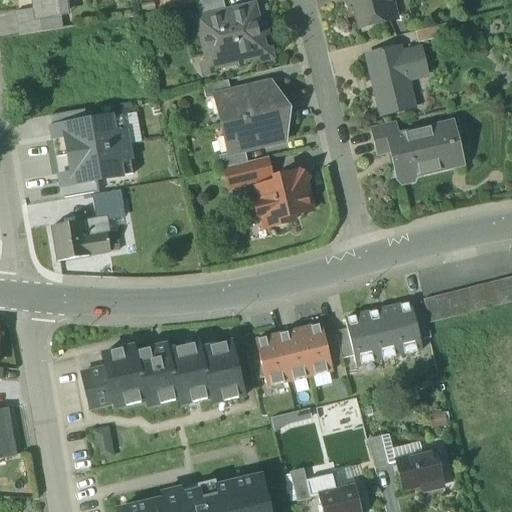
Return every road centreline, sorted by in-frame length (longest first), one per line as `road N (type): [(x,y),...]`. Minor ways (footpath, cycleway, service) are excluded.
road 1 (residential): [(369,260),(219,295),(25,298)]
road 2 (residential): [(302,0),(369,260)]
road 3 (residential): [(25,298),(77,511)]
road 4 (residential): [(0,151),(25,298)]
road 5 (residential): [(511,228),(369,260)]
